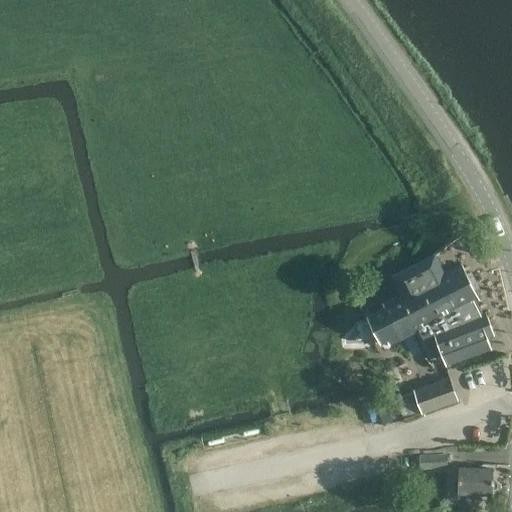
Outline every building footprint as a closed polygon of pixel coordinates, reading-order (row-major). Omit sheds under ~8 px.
[(469,276),(463,264),(445,273),(437,255),(394,276),(403,294),(384,303),(387,307),(369,316),(382,343),(389,340),(391,344),(402,339),(414,333),(413,332),(417,330),(429,354),(433,359),(443,355),(447,366),(493,349),(489,338),(496,335),(487,313),(484,314),(477,302),(481,300),(476,291),(473,292),(471,288),(478,284),(474,274),(469,276)] [(459,400),(451,378),(414,390),(414,391),(394,398),(404,419),(422,414),(422,413),(459,400)] [(450,453),(421,454),(421,467),(450,466),(450,453)] [(421,467),(421,475),(449,476),(449,468),(421,467)] [(493,469),(459,468),(458,494),(493,495),(493,469)]
